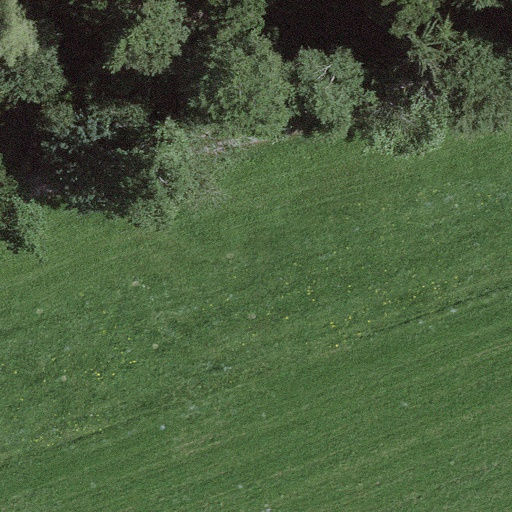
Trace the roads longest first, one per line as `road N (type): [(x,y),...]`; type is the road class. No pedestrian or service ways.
road 1 (track): [(511,66),(70,158)]
road 2 (track): [(70,158),(0,57)]
